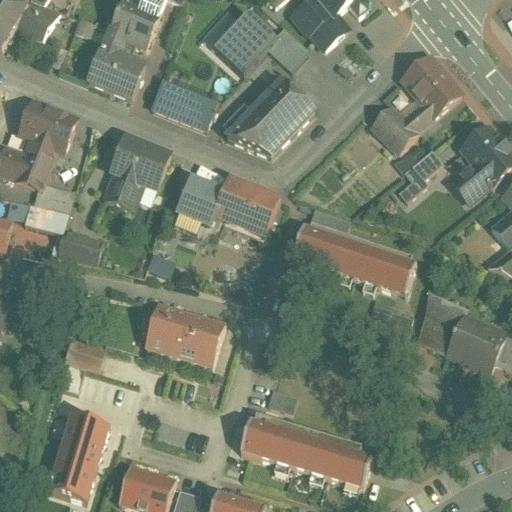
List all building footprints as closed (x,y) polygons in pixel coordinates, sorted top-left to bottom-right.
[(6,0),(0,0),(0,53),(3,56),(19,31),(45,47),(62,19),(45,13),(32,8),(29,14),(6,0)] [(20,0),(32,8),(45,13),(52,0),(67,0),(70,2),(71,0),(20,0)] [(138,0),(136,0),(127,0),(125,6),(134,9),(138,0)] [(175,0),(173,5),(184,10),(187,0),(175,0)] [(274,0),(269,5),(276,14),(293,0),(274,0)] [(363,0),(315,0),(322,8),(336,24),(338,22),(350,12),(364,0),(363,0)] [(364,1),(364,0),(350,12),(360,25),(365,20),(365,19),(369,16),(369,9),(364,2),(364,1)] [(134,9),(125,6),(104,57),(121,64),(127,49),(147,58),(162,21),(134,9)] [(336,24),(322,8),(317,12),(313,8),(294,24),(305,37),(307,36),(316,47),(318,46),(327,57),(345,41),(346,32),(338,22),(336,24)] [(279,48),(249,21),(215,58),(245,85),(279,48)] [(94,31),(82,26),(78,38),(89,43),(94,31)] [(68,56),(58,52),(50,70),(60,74),(68,56)] [(104,57),(103,57),(90,90),(133,108),(147,75),(121,64),(104,57)] [(463,102),(432,64),(403,88),(423,112),(406,127),(418,139),(434,125),(434,126),(463,102)] [(219,110),(164,88),(152,116),(207,138),(219,110)] [(284,90),(254,121),(246,114),(225,135),(233,142),(229,147),(272,165),(316,120),(284,90)] [(0,121),(9,100),(0,96),(0,121)] [(79,127),(34,109),(20,144),(31,148),(59,159),(66,162),(79,127)] [(406,127),(392,114),(373,134),(400,161),(420,141),(418,139),(406,127)] [(511,178),(511,160),(491,135),(463,158),(482,181),(477,185),(488,197),(492,193),(493,194),(511,178)] [(172,164),(127,146),(113,180),(118,182),(144,193),(159,198),(172,164)] [(26,163),(7,155),(0,171),(0,180),(16,187),(16,188),(43,199),(59,159),(31,148),(26,163)] [(433,157),(414,173),(425,187),(445,171),(433,157)] [(211,180),(197,216),(187,242),(218,255),(229,229),(217,225),(231,188),(211,180)] [(400,200),(415,189),(409,181),(394,192),(400,200)] [(476,208),(453,181),(433,197),(456,225),(476,208)] [(144,193),(118,182),(97,234),(139,250),(154,210),(140,204),(144,193)] [(282,209),(231,188),(217,225),(229,229),(267,245),(282,209)] [(76,200),(55,195),(49,216),(70,221),(76,200)] [(511,197),(505,204),(511,212),(511,219),(493,235),(511,258),(511,257),(511,197)] [(49,216),(32,211),(26,233),(64,242),(65,239),(70,221),(49,216)] [(316,218),(311,232),(347,244),(352,229),(316,218)] [(13,230),(0,226),(0,256),(7,258),(13,230)] [(305,230),(293,265),(405,301),(416,267),(347,244),(311,232),(305,230)] [(104,249),(65,239),(64,242),(60,261),(98,272),(104,249)] [(511,257),(511,258),(489,276),(511,283),(511,257)] [(175,271),(152,263),(147,279),(169,285),(175,271)] [(14,285),(0,281),(0,340),(2,341),(14,285)] [(448,314),(430,305),(431,300),(430,300),(426,324),(421,340),(433,346),(434,346),(445,321),(448,314)] [(227,333),(160,313),(147,357),(214,376),(227,333)] [(414,326),(393,319),(388,331),(380,328),(373,349),(403,360),(410,339),(414,326)] [(463,329),(445,321),(434,346),(433,346),(429,353),(449,362),(463,329)] [(508,344),(465,325),(463,329),(449,362),(492,381),(496,371),(507,346),(508,344)] [(511,348),(507,346),(496,371),(511,377),(511,348)] [(107,358),(70,348),(64,372),(101,381),(107,358)] [(278,396),(272,413),(297,421),(302,403),(278,396)] [(119,432),(75,419),(52,498),(96,511),(119,432)] [(259,431),(250,428),(241,458),(362,495),(372,462),(363,460),(365,455),(261,424),(259,431)] [(169,511),(177,488),(132,473),(120,510),(125,511),(169,511)] [(257,511),(219,500),(215,511),(257,511)]
